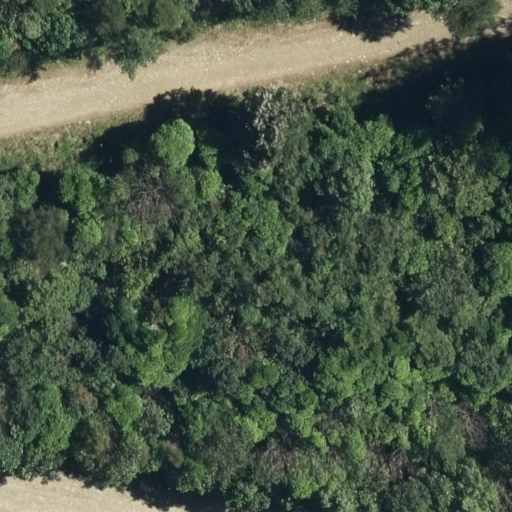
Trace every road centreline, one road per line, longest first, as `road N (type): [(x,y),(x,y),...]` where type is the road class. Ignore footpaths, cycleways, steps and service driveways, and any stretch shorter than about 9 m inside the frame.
road 1 (track): [(0,134),(104,97),(511,25)]
road 2 (track): [(322,511),(0,464)]
